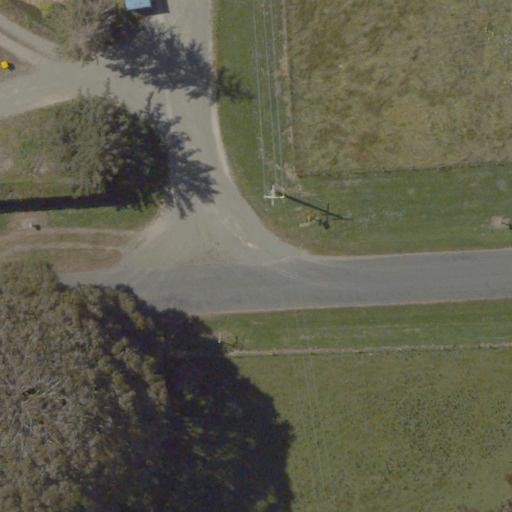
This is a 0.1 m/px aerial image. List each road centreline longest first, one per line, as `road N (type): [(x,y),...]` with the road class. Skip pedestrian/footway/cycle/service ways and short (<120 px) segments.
road 1 (residential): [(210,289),(511,269)]
road 2 (residential): [(186,0),(210,289)]
road 3 (residential): [(0,302),(210,289)]
